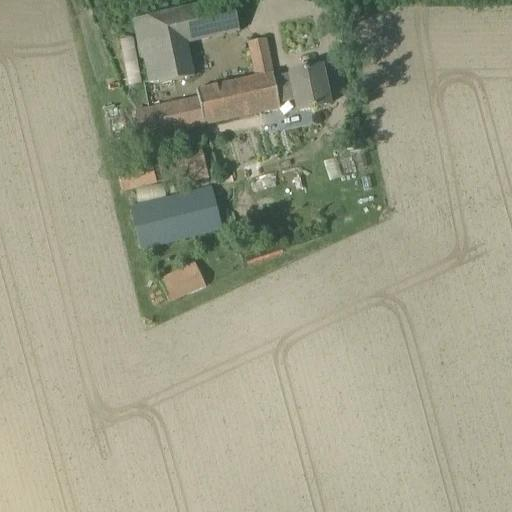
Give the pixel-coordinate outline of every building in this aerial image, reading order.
[(193,77),(186,43),(239,31),(232,0),(219,0),(132,19),(140,58),(143,57),(148,83),(159,81),(159,84),(193,77)] [(329,105),(321,67),(289,73),(290,76),(272,80),(265,39),(248,43),(255,78),(196,91),(197,99),(134,112),(140,139),(279,109),(278,103),(294,100),(296,112),(329,105)] [(201,151),(182,156),(175,158),(179,173),(186,171),(189,184),(208,179),(201,151)] [(123,191),(155,183),(148,156),(116,165),(123,191)] [(139,249),(218,229),(208,189),(129,210),(139,249)] [(170,304),(204,288),(193,264),(159,279),(170,304)]
